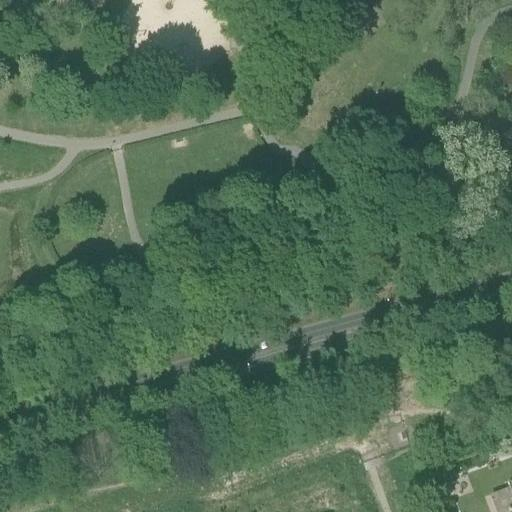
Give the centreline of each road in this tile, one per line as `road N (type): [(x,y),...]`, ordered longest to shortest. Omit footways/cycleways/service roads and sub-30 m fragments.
road 1 (secondary): [(511,279),(0,421)]
road 2 (secondary): [(0,439),(511,299)]
